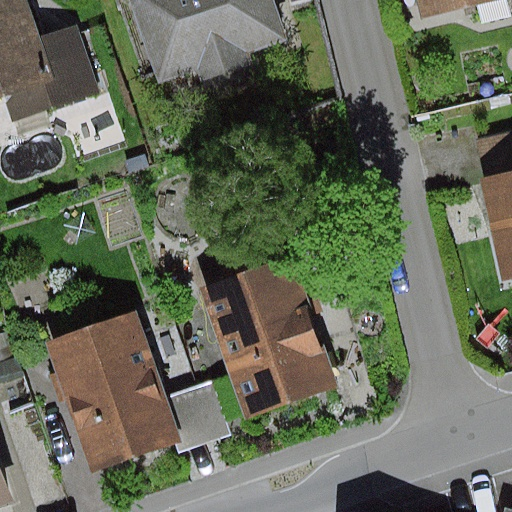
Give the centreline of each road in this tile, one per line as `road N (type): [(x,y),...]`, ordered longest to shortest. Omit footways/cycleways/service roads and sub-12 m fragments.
road 1 (residential): [(458,443),(354,0)]
road 2 (residential): [(254,511),(458,443)]
